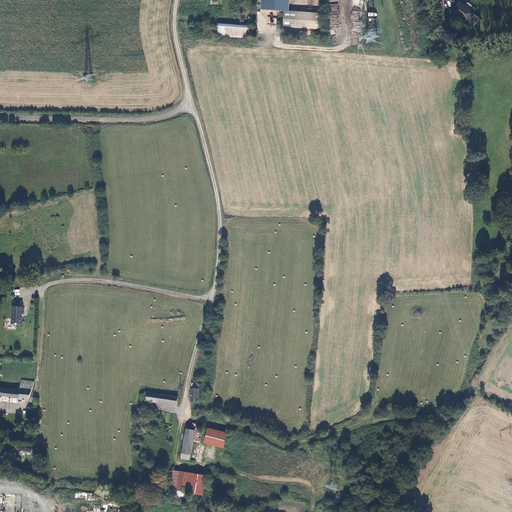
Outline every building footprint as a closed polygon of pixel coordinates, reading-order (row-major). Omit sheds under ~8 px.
[(289,0),(261,0),(261,9),(285,11),(288,11),(289,0)] [(473,14),(459,3),(453,11),(466,22),(468,20),(469,21),(468,23),(473,27),(479,19),(474,15),(472,18),(470,17),(473,14)] [(285,11),(284,26),(321,29),(322,13),(288,11),(285,11)] [(219,36),(250,37),(251,26),(219,24),(219,36)] [(23,308),(12,307),(11,326),(16,326),(16,325),(22,325),(22,317),(22,314),(23,308)] [(0,396),(28,400),(33,383),(21,382),(20,390),(0,388),(0,396)] [(195,388),(193,401),(201,402),(203,389),(195,388)] [(145,401),(176,407),(178,398),(143,392),(139,418),(142,418),(145,401)] [(191,428),(187,427),(180,456),(189,459),(193,442),(195,429),(196,426),(192,425),(191,428)] [(225,447),(228,433),(210,429),(207,443),(225,447)] [(16,446),(15,450),(21,451),(21,453),(31,454),(31,447),(16,446)] [(174,468),(170,493),(177,494),(176,497),(185,499),(191,471),(174,468)] [(204,493),(207,474),(191,471),(185,499),(189,500),(191,491),(204,493)]
